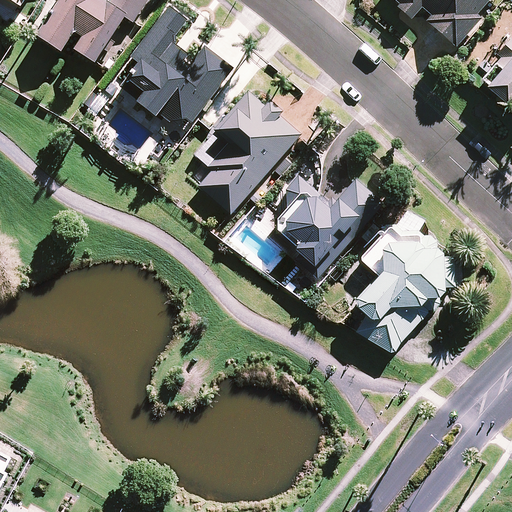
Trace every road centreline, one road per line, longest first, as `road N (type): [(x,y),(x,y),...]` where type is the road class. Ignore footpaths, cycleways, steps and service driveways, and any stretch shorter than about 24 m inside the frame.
road 1 (residential): [(511,210),(279,0)]
road 2 (tertiary): [(366,511),(511,351)]
road 3 (tertiary): [(511,397),(412,511)]
